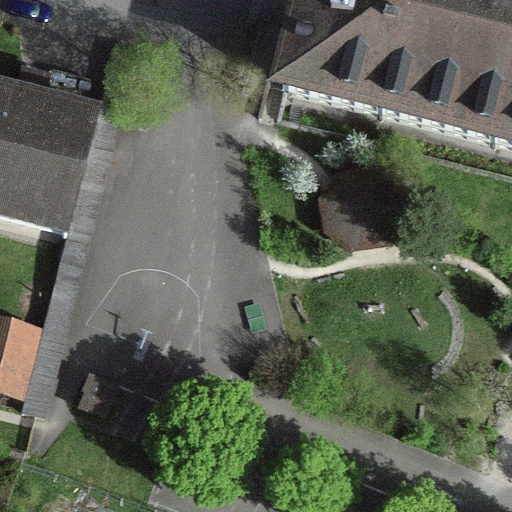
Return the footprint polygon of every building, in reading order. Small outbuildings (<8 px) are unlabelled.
[(282,94),(285,95),(511,152),(511,0),(306,0),(304,10),(282,94)] [(0,220),(64,237),(62,242),(66,243),(98,118),(95,117),(94,121),(44,108),(41,107),(43,99),(21,93),(19,102),(16,101),(0,97),(0,220)] [(337,220),(357,240),(384,239),(404,220),(404,192),(384,173),(356,173),(337,192),(337,220)] [(122,395),(131,366),(102,355),(93,384),(122,395)] [(0,395),(14,399),(22,365),(0,359),(0,395)]
